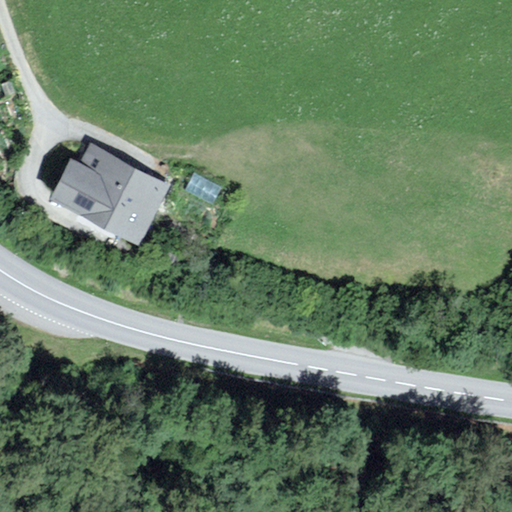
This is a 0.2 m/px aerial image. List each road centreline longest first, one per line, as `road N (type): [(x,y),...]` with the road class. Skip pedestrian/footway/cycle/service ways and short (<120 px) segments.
road 1 (secondary): [(0,270),(47,298),(160,336),(511,401)]
road 2 (unclassified): [(3,0),(45,95),(74,132),(164,167)]
